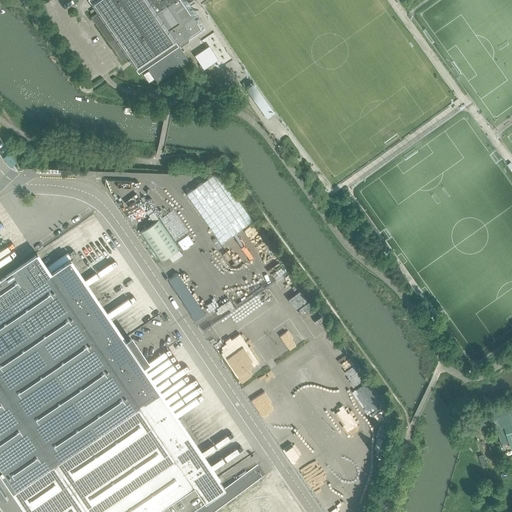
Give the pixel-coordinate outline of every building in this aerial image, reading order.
[(89,0),(97,12),(91,16),(90,16),(92,19),(96,24),(118,56),(121,60),(127,56),(133,64),(138,71),(145,65),(157,82),(188,61),(184,54),(177,44),(179,43),(180,44),(202,29),(203,28),(203,26),(203,24),(196,14),(192,16),(182,1),(184,0),(89,0)] [(143,73),(148,81),(153,78),(148,70),(143,73)] [(274,107),(253,77),(246,82),(267,112),(274,107)] [(212,175),(186,194),(221,243),(252,220),(221,176),(212,175)] [(122,198),(112,181),(107,185),(117,201),(122,198)] [(153,211),(148,214),(153,221),(158,218),(153,211)] [(188,232),(174,212),(162,220),(176,241),(188,232)] [(159,219),(139,232),(159,262),(179,248),(159,219)] [(189,234),(185,236),(190,245),(195,242),(189,234)] [(178,250),(169,257),(172,261),(182,254),(178,250)] [(0,511),(210,511),(265,475),(258,465),(224,488),(68,259),(48,273),(35,253),(0,276),(0,511)] [(511,448),(511,447),(511,402),(490,409),(496,428),(497,427),(502,442),(508,440),(511,448)] [(380,425),(377,434),(385,437),(388,428),(380,425)] [(378,437),(375,447),(380,448),(383,439),(378,437)] [(483,454),(478,455),(483,467),(487,465),(483,454)]
